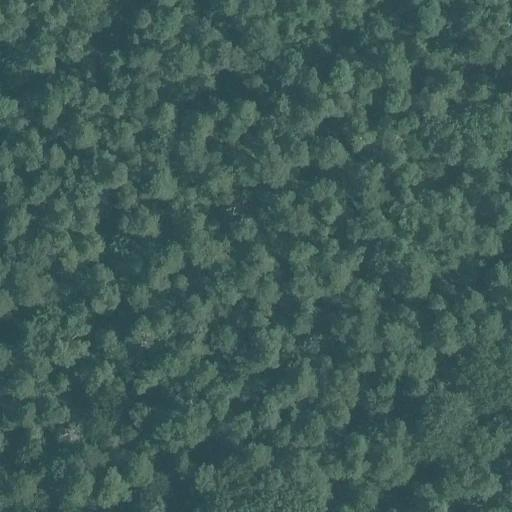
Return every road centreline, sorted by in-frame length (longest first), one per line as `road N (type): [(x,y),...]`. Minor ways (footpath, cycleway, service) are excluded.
road 1 (track): [(511,0),(456,86),(437,174),(458,284),(511,345)]
road 2 (unclassified): [(344,511),(511,353)]
